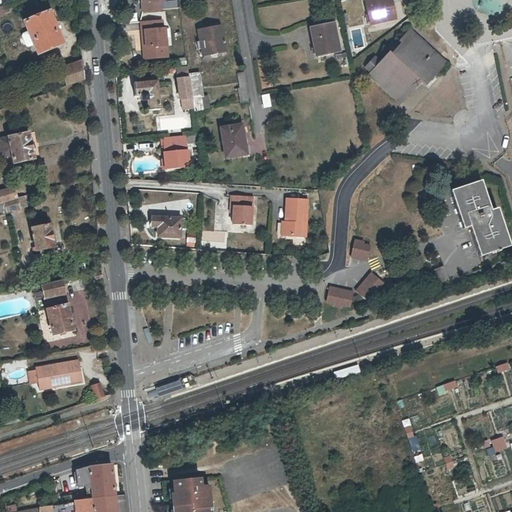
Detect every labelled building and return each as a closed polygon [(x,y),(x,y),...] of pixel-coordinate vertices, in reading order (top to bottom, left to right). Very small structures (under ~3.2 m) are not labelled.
[(139,0),(140,11),(162,11),(161,1),(164,0),(163,0),(139,0)] [(364,0),(369,23),(394,18),(390,0),(364,0)] [(0,6),(0,14),(9,11),(7,4),(0,6)] [(47,47),(60,42),(46,8),(21,19),(34,52),(43,49),(44,52),(48,51),(47,47)] [(142,21),(144,58),(168,56),(166,28),(163,28),(162,20),(142,21)] [(334,23),(313,27),(316,45),(315,45),(316,55),(339,51),(334,23)] [(203,56),(226,51),(221,27),(199,31),(203,56)] [(373,56),(363,67),(370,74),(395,96),(401,102),(421,81),(426,85),(444,65),(407,31),(398,41),(400,43),(390,54),(388,52),(379,62),(373,56)] [(64,84),(81,79),(80,60),(58,68),(64,84)] [(241,103),(249,102),(245,73),(236,74),(241,103)] [(199,74),(189,75),(189,79),(193,107),(194,111),(203,110),(202,108),(210,107),(209,96),(203,97),(199,74)] [(182,109),(193,107),(189,79),(178,80),(182,109)] [(135,97),(142,96),(142,101),(147,101),(148,111),(161,110),(158,82),(134,84),(135,97)] [(242,144),(245,143),(242,126),(221,130),(225,160),(244,157),(242,144)] [(0,151),(1,154),(9,152),(11,161),(31,157),(26,132),(0,137),(0,151)] [(164,159),(165,170),(189,168),(186,137),(162,139),(164,159)] [(478,179),(447,190),(460,229),(469,227),(478,255),(507,245),(494,208),(489,210),(478,179)] [(0,203),(25,196),(22,185),(13,187),(14,189),(0,192),(0,203)] [(233,206),(233,213),(233,224),(250,225),(251,196),(230,195),(229,206),(233,206)] [(28,207),(25,196),(0,203),(0,214),(10,212),(28,207)] [(285,222),(285,236),(306,237),(308,199),(287,198),(285,222)] [(154,217),(153,227),(159,227),(158,236),(180,237),(181,218),(154,217)] [(32,245),(30,245),(30,249),(32,248),(33,251),(51,247),(47,224),(28,228),(32,245)] [(354,242),(346,240),(343,255),(351,256),(352,254),(361,255),(360,258),(368,259),(370,245),(363,244),(363,241),(355,239),(354,242)] [(435,285),(448,281),(443,267),(430,271),(435,285)] [(371,271),(366,277),(368,279),(362,285),(361,283),(355,290),(367,299),(372,293),(374,295),(379,289),(377,287),(382,281),(371,271)] [(46,298),(49,310),(47,310),(53,335),(73,331),(63,285),(65,285),(65,280),(41,285),(44,299),(46,298)] [(337,287),(328,286),(326,300),(334,302),(333,305),(341,306),(342,303),(350,305),(352,290),(345,289),(344,291),(336,290),(337,287)] [(44,374),(37,375),(39,390),(82,382),(79,360),(43,366),(44,374)] [(35,367),(37,375),(44,374),(43,366),(35,367)] [(179,380),(156,388),(159,398),(183,390),(179,380)] [(91,385),(95,399),(104,396),(100,382),(91,385)] [(119,463),(111,464),(115,493),(121,493),(119,463)] [(116,511),(115,496),(115,495),(115,493),(111,464),(90,466),(78,470),(79,483),(90,482),(90,483),(87,484),(89,498),(80,500),(75,502),(44,507),(20,511),(116,511)] [(209,511),(210,511),(209,506),(212,506),(211,501),(210,485),(203,485),(202,478),(174,480),(175,488),(175,493),(173,493),(174,499),(177,498),(178,504),(174,504),(175,509),(174,511),(209,511)] [(123,511),(122,495),(115,496),(116,511),(123,511)]
